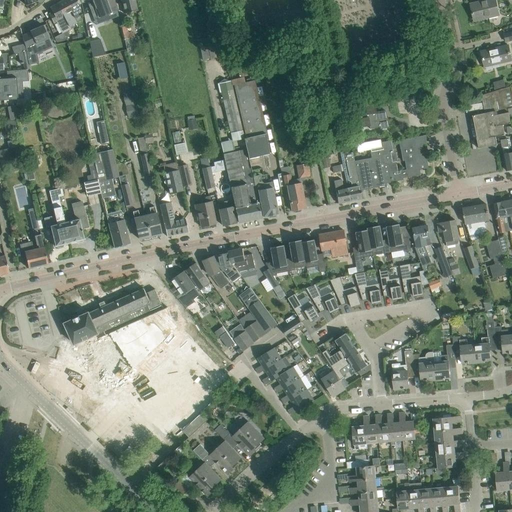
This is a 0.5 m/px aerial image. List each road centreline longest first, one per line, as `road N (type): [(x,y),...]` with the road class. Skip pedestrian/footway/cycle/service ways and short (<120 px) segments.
road 1 (tertiary): [(0,289),(457,194)]
road 2 (residential): [(156,511),(0,358)]
road 3 (residential): [(457,194),(443,107),(453,62),(438,0)]
road 4 (residential): [(353,320),(416,308),(420,321),(371,347)]
